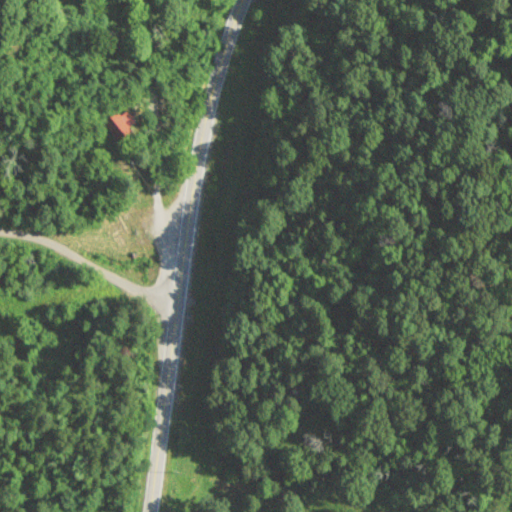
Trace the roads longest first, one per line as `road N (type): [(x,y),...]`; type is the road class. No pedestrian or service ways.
road 1 (secondary): [(150,511),(200,147),(242,0)]
road 2 (tertiary): [(177,305),(44,242),(0,232)]
